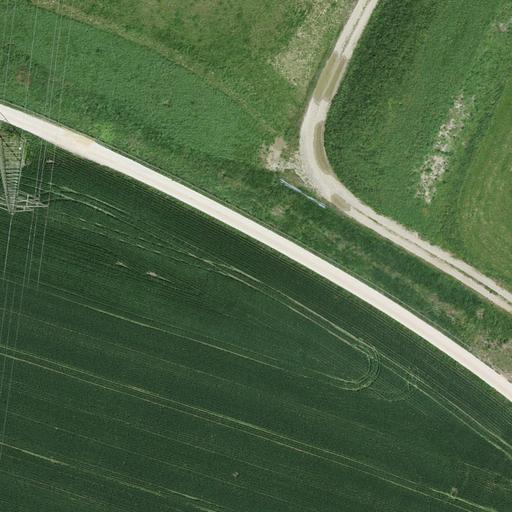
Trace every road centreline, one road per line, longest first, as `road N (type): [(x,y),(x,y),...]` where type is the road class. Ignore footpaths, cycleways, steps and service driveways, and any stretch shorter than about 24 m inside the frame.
road 1 (track): [(0,103),(411,313),(511,391)]
road 2 (track): [(364,0),(322,81),(314,155),(359,209),(511,313)]
